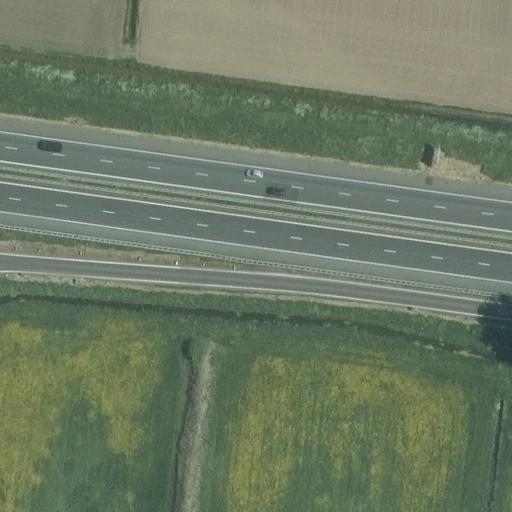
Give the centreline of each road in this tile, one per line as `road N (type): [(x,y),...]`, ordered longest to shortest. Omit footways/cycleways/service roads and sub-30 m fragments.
road 1 (motorway): [(0,197),(511,268)]
road 2 (motorway): [(511,217),(0,147)]
